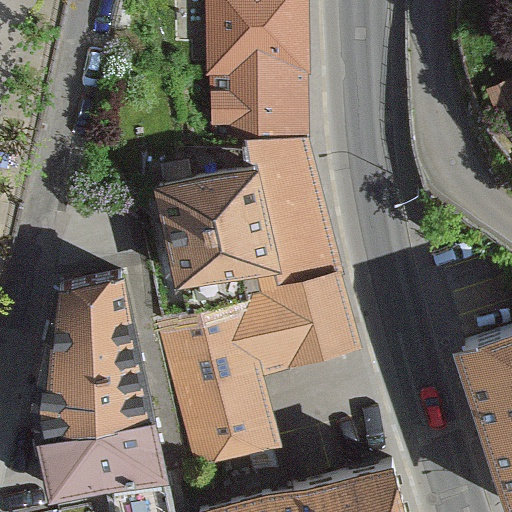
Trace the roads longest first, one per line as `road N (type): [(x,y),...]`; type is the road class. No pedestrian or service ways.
road 1 (secondary): [(352,0),(355,138),(458,511)]
road 2 (residential): [(87,0),(0,408)]
road 3 (residential): [(511,206),(458,169),(435,0)]
